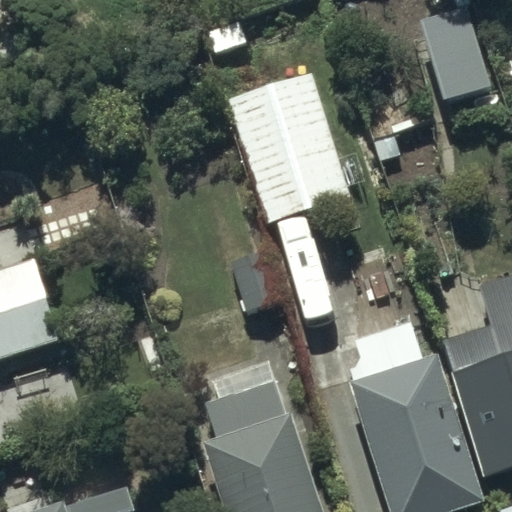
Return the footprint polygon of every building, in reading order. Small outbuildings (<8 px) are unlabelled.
[(462,13),(413,27),(437,108),(486,94),(462,13)] [(317,79),(230,107),(270,231),(357,203),(317,79)] [(267,254),(225,268),(242,321),(285,307),(267,254)] [(0,364),(65,344),(40,264),(0,276),(0,364)] [(511,283),(477,294),(488,331),(440,346),(450,380),(445,381),(475,484),(511,473),(511,283)] [(467,511),(482,507),(436,364),(425,367),(412,329),(357,347),(364,367),(349,372),(354,386),(348,388),(388,511),(467,511)] [(316,511),(267,367),(208,388),(214,407),(201,412),(211,443),(196,448),(217,511),(316,511)] [(63,511),(62,508),(50,511),(134,511),(137,511),(130,491),(67,511),(63,511)]
